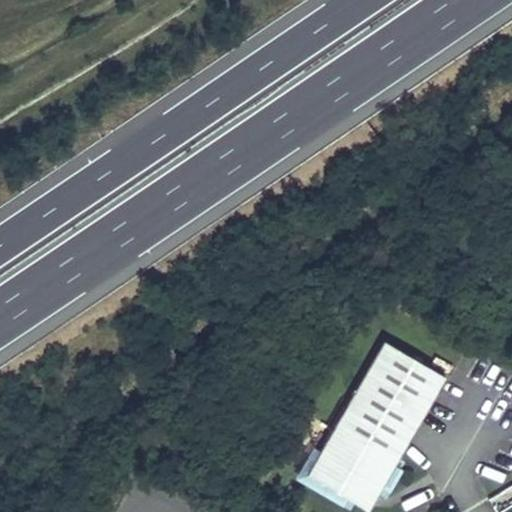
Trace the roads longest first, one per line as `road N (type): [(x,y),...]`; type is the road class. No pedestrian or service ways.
road 1 (motorway): [(0,309),(447,0)]
road 2 (motorway): [(340,0),(0,233)]
